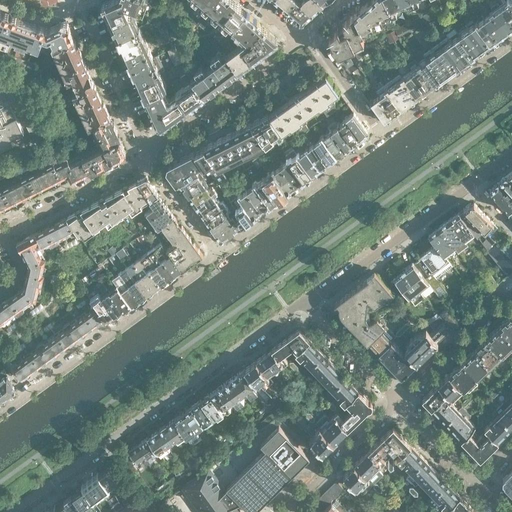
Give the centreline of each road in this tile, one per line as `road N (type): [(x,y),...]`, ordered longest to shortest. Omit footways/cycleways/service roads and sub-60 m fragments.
road 1 (residential): [(303,300),(14,511)]
road 2 (residential): [(217,253),(0,412)]
road 3 (residential): [(511,153),(303,300)]
road 4 (residential): [(217,253),(381,135)]
road 5 (residential): [(146,152),(304,38)]
road 6 (residential): [(0,231),(146,152)]
road 7 (residential): [(80,5),(146,152)]
road 8 (residential): [(381,135),(511,40)]
road 9 (residential): [(399,401),(288,511)]
road 10 (residential): [(511,298),(399,401)]
road 11 (residential): [(399,401),(303,300)]
road 12 (residential): [(304,38),(381,135)]
road 13 (residential): [(146,152),(217,253)]
